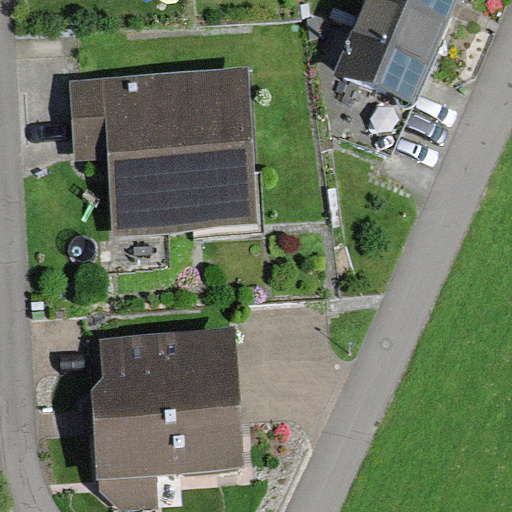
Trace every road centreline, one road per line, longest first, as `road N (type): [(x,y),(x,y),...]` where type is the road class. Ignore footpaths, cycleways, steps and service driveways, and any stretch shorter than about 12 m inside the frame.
road 1 (residential): [(511,52),(311,511)]
road 2 (residential): [(37,511),(21,455),(0,135)]
